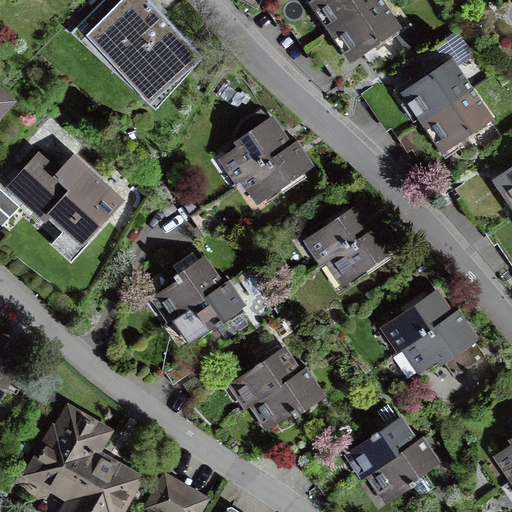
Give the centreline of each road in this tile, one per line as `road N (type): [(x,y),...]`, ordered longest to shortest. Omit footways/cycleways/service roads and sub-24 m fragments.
road 1 (residential): [(511,324),(419,215),(204,0)]
road 2 (residential): [(292,511),(143,410),(0,283)]
